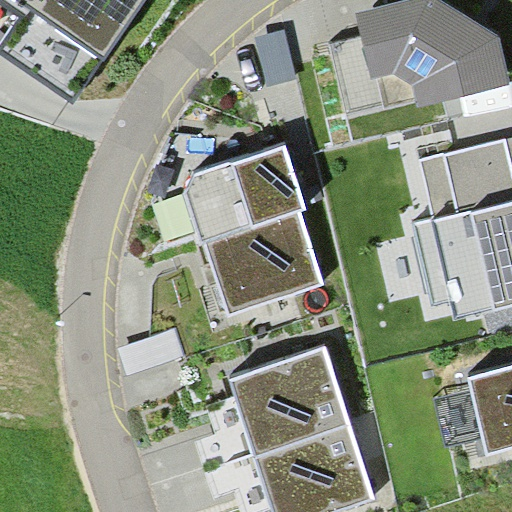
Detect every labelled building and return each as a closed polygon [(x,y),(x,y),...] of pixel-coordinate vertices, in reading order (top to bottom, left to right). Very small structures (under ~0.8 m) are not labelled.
[(23,0),(104,59),(144,0),(23,0)] [(442,0),(401,0),(354,11),(371,77),(393,72),(412,83),(418,106),(511,84),(500,36),(442,0)] [(284,29),(256,36),(268,85),(296,78),(284,29)] [(433,221),(511,201),(511,159),(507,138),(418,158),(433,221)] [(207,240),(300,209),(306,207),(286,145),(195,176),(187,192),(203,242),(207,240)] [(495,307),(511,303),(511,201),(433,221),(413,225),(432,307),(452,303),(456,319),(495,309),(495,307)] [(300,209),(207,240),(231,314),(324,284),(300,209)] [(231,379),(256,456),(351,423),(326,346),(231,379)] [(511,365),(467,377),(469,383),(482,439),(487,455),(511,448),(511,365)] [(482,439),(469,383),(445,388),(434,398),(447,445),(482,439)] [(337,511),(375,499),(351,423),(256,456),(273,511),(337,511)]
